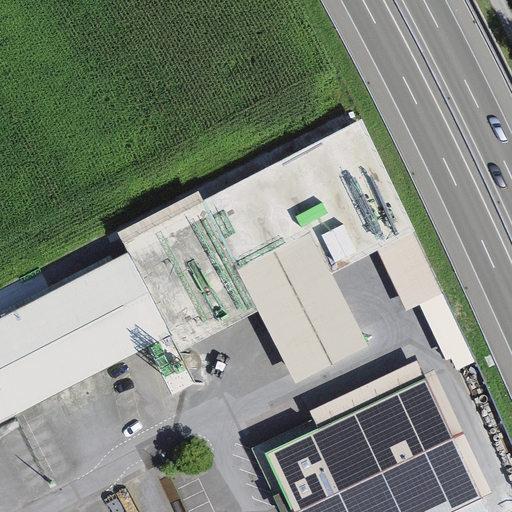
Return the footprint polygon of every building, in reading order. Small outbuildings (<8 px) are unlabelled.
[(316,158),(179,228),(209,285),(243,268),(311,233),(360,208),(412,309),(449,290),(368,132),(316,158)] [(316,158),(309,143),(171,213),(179,228),(316,158)] [(179,228),(165,235),(195,292),(209,285),(179,228)] [(243,268),(300,379),(368,344),(311,233),(243,268)] [(0,422),(173,333),(131,252),(0,319),(0,422)] [(433,377),(270,453),(297,511),(454,511),(489,496),(433,377)]
